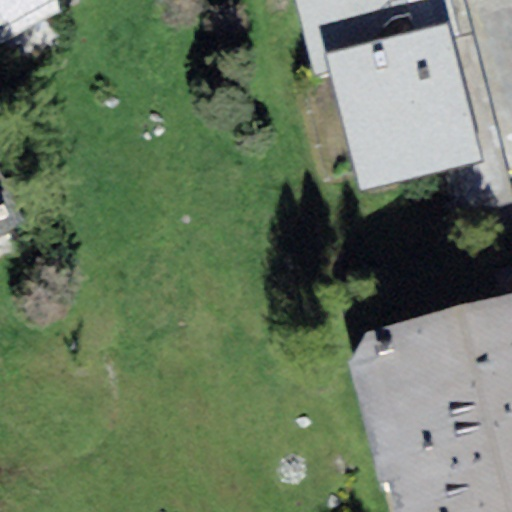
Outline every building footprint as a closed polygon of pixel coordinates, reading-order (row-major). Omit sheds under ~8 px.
[(0,0),(0,42),(59,14),(57,0),(0,0)] [(330,73),(342,119),(466,87),(460,63),(448,18),(469,13),(465,0),(295,0),(315,77),(330,73)] [(483,158),(466,87),(342,119),(361,190),(452,168),(463,218),(511,204),(511,185),(504,151),(483,158)] [(0,238),(23,223),(0,172),(0,238)] [(511,511),(511,294),(366,333),(350,364),(376,487),(392,479),(398,511),(511,511)]
